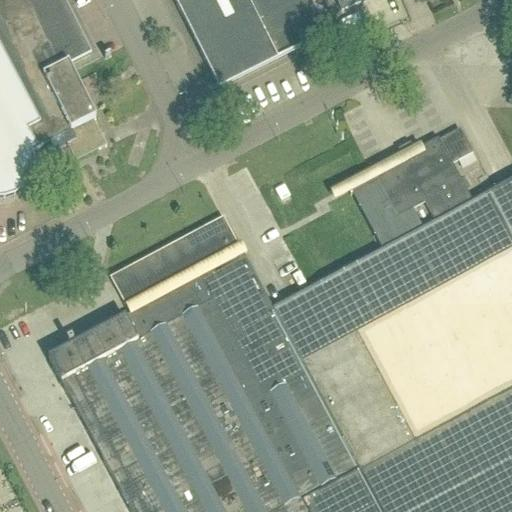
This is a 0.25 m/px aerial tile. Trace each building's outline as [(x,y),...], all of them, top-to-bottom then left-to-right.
[(63,139),(76,164),(76,165),(106,149),(93,123),(96,122),(87,104),(69,67),(91,55),(62,0),(0,0),(0,204),(4,205),(15,201),(23,195),(26,191),(30,186),(33,176),(33,165),(30,156),(63,139)] [(172,0),(218,93),(309,49),(326,41),(310,0),(172,0)] [(335,0),(341,14),(375,0),(335,0)] [(378,511),(511,511),(511,248),(486,199),(471,207),(451,169),(472,158),(459,133),(437,144),(414,156),(415,156),(403,163),(405,167),(349,197),(350,199),(353,197),(384,254),(272,314),(378,511)] [(511,184),(486,199),(511,248),(511,184)] [(378,511),(272,314),(223,221),(109,282),(130,320),(231,511),(378,511)] [(128,511),(231,511),(130,320),(48,363),(61,387),(62,386),(112,481),(128,511)]
